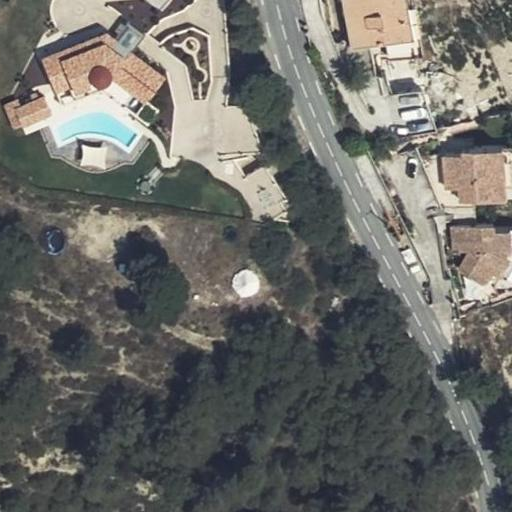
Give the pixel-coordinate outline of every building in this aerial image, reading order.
[(349,0),(357,55),(391,52),(418,49),(415,25),(408,25),(403,0),(349,0)] [(414,0),(403,0),(408,25),(415,25),(424,27),(422,14),(416,13),(414,0)] [(145,29),(128,17),(116,34),(107,27),(61,46),(64,54),(106,36),(128,53),(132,47),(145,29)] [(418,49),(426,48),(424,27),(415,25),(418,49)] [(61,46),(43,53),(57,88),(72,82),(75,88),(91,81),(88,76),(93,74),(93,76),(95,77),(99,79),(102,79),(105,79),(108,77),(110,75),(112,72),(147,98),(166,73),(132,47),(128,53),(106,36),(64,54),(61,46)] [(418,49),(391,52),(393,71),(428,66),(426,48),(418,49)] [(23,104),(18,106),(23,119),(24,121),(52,109),(46,94),(23,104)] [(18,106),(23,104),(20,97),(8,101),(17,122),(23,119),(18,106)] [(400,107),(409,145),(436,137),(426,100),(400,107)] [(479,208),(504,206),(511,205),(511,151),(472,152),(471,156),(450,157),(450,160),(450,193),(462,190),(466,209),(479,208)] [(450,193),(450,160),(421,162),(435,193),(450,193)] [(506,232),(504,206),(479,208),(480,231),(506,232)] [(511,231),(506,232),(480,231),(456,233),(459,260),(473,259),(463,278),(486,296),(491,295),(501,283),(505,285),(511,273),(511,256),(511,255),(511,231)]
